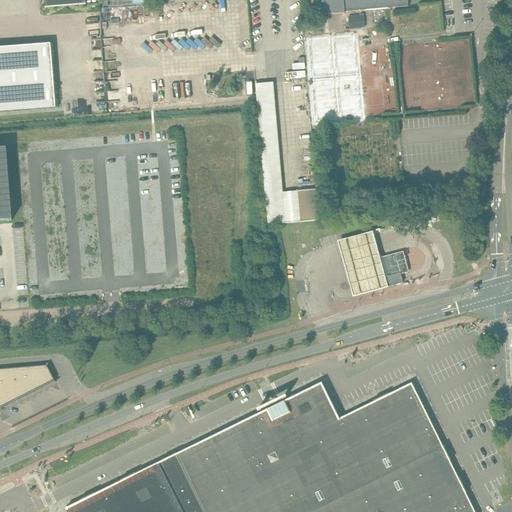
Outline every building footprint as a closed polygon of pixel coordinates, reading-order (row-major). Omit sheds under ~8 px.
[(344,12),(398,7),(408,7),(407,0),(322,0),(323,15),(344,13),(344,12)] [(364,15),(348,17),(349,29),(365,27),(364,15)] [(54,44),(0,48),(0,112),(60,108),(58,83),(54,83),(52,61),(56,60),(54,44)] [(285,222),(273,83),(257,85),(269,224),(285,222)] [(6,148),(0,148),(0,221),(12,220),(6,148)] [(320,220),(317,190),(299,192),(301,222),(320,220)] [(166,265),(162,202),(156,203),(156,210),(148,210),(148,204),(142,205),(146,269),(158,269),(158,265),(166,265)] [(353,297),(382,289),(381,285),(379,279),(379,278),(388,276),(383,257),(378,256),(372,232),(337,242),(353,297)] [(388,276),(379,278),(379,279),(381,285),(382,289),(402,284),(402,282),(401,280),(400,274),(408,272),(405,262),(404,256),(402,252),(383,257),(388,276)] [(0,408),(54,381),(46,366),(0,369),(0,408)] [(473,511),(464,493),(467,492),(466,491),(464,492),(460,484),(462,483),(462,482),(460,483),(447,457),(449,456),(449,455),(446,457),(442,448),(445,447),(444,446),(442,448),(411,385),(382,398),(383,400),(375,404),(374,402),(338,420),(321,384),(281,403),(278,397),(266,403),(270,409),(248,420),(249,421),(241,425),(240,424),(176,455),(204,511),(473,511)] [(158,464),(182,511),(203,511),(175,455),(158,464)] [(182,511),(158,464),(67,508),(68,511),(182,511)]
